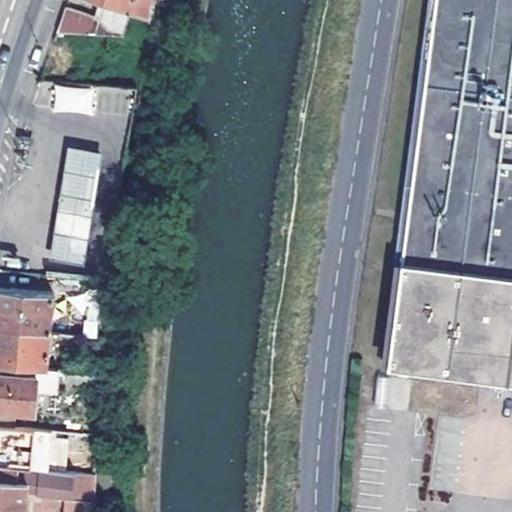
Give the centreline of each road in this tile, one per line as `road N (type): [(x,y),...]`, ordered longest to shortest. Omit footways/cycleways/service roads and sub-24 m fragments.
road 1 (track): [(328,0),(297,160),(264,511)]
road 2 (residential): [(379,0),(325,362),(314,511)]
